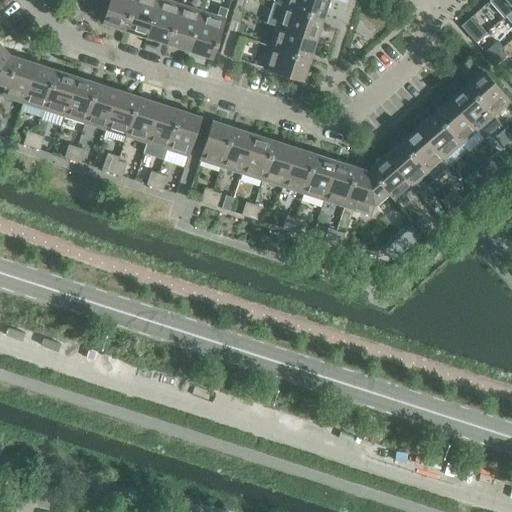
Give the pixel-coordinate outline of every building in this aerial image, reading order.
[(82,0),(96,15),(104,17),(109,0),(82,0)] [(109,0),(104,17),(102,22),(116,27),(117,25),(121,26),(120,28),(124,29),(133,0),(109,0)] [(133,32),(146,36),(157,0),(133,0),(124,29),(129,31),(129,29),(133,30),(133,32)] [(163,42),(168,43),(180,4),(166,0),(157,0),(146,36),(159,41),(160,39),(164,40),(163,42)] [(325,10),(327,0),(273,0),(273,2),(283,5),(322,18),(325,10)] [(504,17),(511,11),(511,10),(511,0),(489,0),(489,1),(504,17)] [(277,26),(315,38),(322,18),(283,5),(273,2),(266,23),(277,26)] [(180,4),(168,43),(172,45),(173,43),(177,44),(176,46),(189,50),(202,11),(180,4)] [(216,16),(202,11),(189,50),(212,57),(227,10),(218,7),(216,16)] [(471,16),(461,26),(475,42),(486,33),(471,16)] [(230,19),(226,32),(235,35),(239,22),(230,19)] [(311,51),(315,38),(277,26),(270,47),(309,59),(311,51)] [(238,36),(235,35),(226,32),(219,54),(232,58),(238,36)] [(489,58),(500,49),(494,43),(484,52),(489,58)] [(0,67),(7,58),(9,55),(0,44),(0,67)] [(263,68),(302,80),(309,59),(270,47),(263,68)] [(506,56),(500,49),(489,58),(495,65),(506,56)] [(22,102),(35,63),(9,55),(7,58),(0,67),(0,83),(5,85),(1,95),(22,102)] [(48,67),(35,63),(22,102),(20,110),(41,116),(43,109),(54,73),(56,70),(48,67)] [(56,70),(54,73),(43,109),(64,115),(76,77),(64,72),(56,70)] [(466,85),(468,87),(492,115),(509,101),(482,70),(472,79),(466,85)] [(64,115),(84,122),(96,87),(97,83),(89,81),(76,77),(64,115)] [(84,122),(105,129),(117,90),(105,86),(97,83),(96,87),(84,122)] [(492,115),(468,87),(466,85),(449,99),(476,129),(492,115)] [(105,129),(125,135),(137,100),(138,97),(130,94),(117,90),(105,129)] [(125,135),(146,142),(158,103),(146,99),(138,97),(137,100),(125,135)] [(476,130),(476,129),(449,99),(433,113),(435,116),(460,144),(476,130)] [(163,158),(166,149),(178,113),(179,110),(158,103),(146,142),(143,152),(163,158)] [(178,113),(166,149),(188,156),(200,117),(187,112),(179,110),(178,113)] [(427,118),(417,127),(443,158),(460,144),(435,116),(433,113),(427,118)] [(199,159),(220,166),(232,131),(233,127),(212,120),(199,159)] [(220,166),(241,173),(253,134),(241,130),(233,127),(232,131),(220,166)] [(400,141),(403,144),(427,172),(433,179),(450,165),(443,158),(417,127),(407,136),(400,141)] [(23,144),(31,147),(35,134),(27,131),(23,144)] [(35,134),(31,147),(39,150),(43,136),(35,134)] [(266,138),(253,134),(241,173),(261,179),(273,144),(274,141),(266,138)] [(274,141),(273,144),(261,179),(282,186),(294,147),(282,143),(274,141)] [(394,147),(384,155),(411,186),(427,172),(403,144),(400,141),(394,147)] [(64,158),(72,160),(76,147),(68,144),(64,158)] [(85,149),(76,147),(72,160),(80,163),(85,149)] [(307,151),(294,147),(282,186),(303,193),(314,157),(315,154),(307,151)] [(101,170),(113,173),(117,160),(119,156),(107,153),(101,170)] [(315,154),(314,157),(303,193),(323,199),(336,160),(323,156),(315,154)] [(368,170),(370,172),(387,192),(387,193),(394,201),(411,186),(384,155),(374,164),(368,170)] [(126,163),(117,160),(113,173),(121,176),(126,163)] [(348,165),(336,160),(323,199),(344,206),(355,171),(356,167),(348,165)] [(480,166),(489,177),(495,171),(486,161),(480,166)] [(472,191),(489,177),(480,166),(463,180),(472,191)] [(356,167),(355,171),(344,206),(360,211),(363,213),(367,214),(370,212),(373,208),(373,204),(374,204),(387,193),(387,192),(370,172),(368,170),(367,171),(356,167)] [(146,184),(154,187),(159,173),(151,171),(146,184)] [(159,173),(154,187),(163,189),(167,176),(159,173)] [(204,188),(200,202),(208,204),(212,191),(204,188)] [(447,195),(456,205),(463,200),(453,189),(447,195)] [(221,194),(212,191),(208,204),(216,207),(221,194)] [(228,210),(232,197),(225,195),(221,208),(228,210)] [(450,211),(456,205),(447,195),(440,200),(450,211)] [(241,215),(249,217),(253,204),(245,201),(241,215)] [(253,204),(249,217),(257,220),(262,207),(253,204)] [(282,228),(290,231),(294,217),(286,215),(282,228)] [(303,220),(294,217),(290,231),(298,233),(303,220)] [(421,218),(414,223),(423,234),(430,228),(421,218)] [(327,228),(323,241),(331,244),(336,231),(327,228)] [(344,233),(336,231),(331,244),(339,247),(344,233)] [(393,261),(403,252),(394,240),(383,249),(393,261)]
